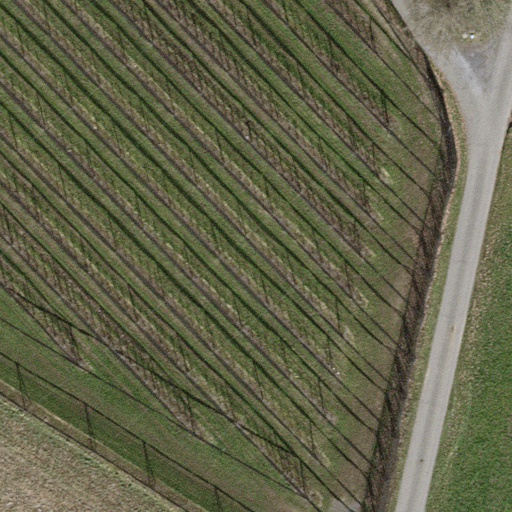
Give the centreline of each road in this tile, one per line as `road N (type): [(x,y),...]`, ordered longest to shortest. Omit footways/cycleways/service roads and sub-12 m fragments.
road 1 (unclassified): [(410,511),(511,69)]
road 2 (track): [(497,113),(422,0)]
